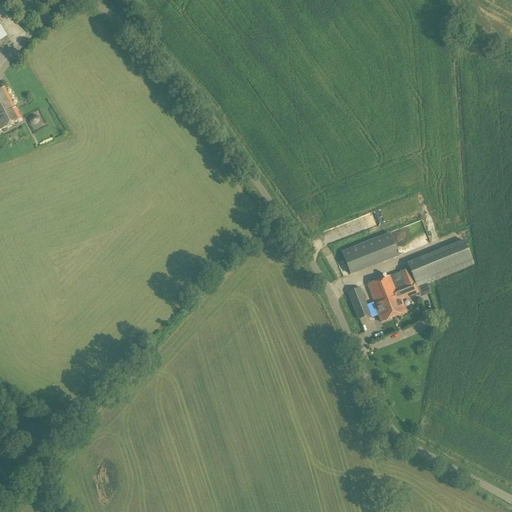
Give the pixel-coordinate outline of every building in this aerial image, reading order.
[(16,108),(5,87),(0,89),(0,130),(22,119),(16,108)] [(37,114),(30,118),(33,124),(40,120),(37,114)] [(329,243),(357,232),(352,219),(324,230),(329,243)] [(350,276),(399,257),(390,232),(341,252),(350,276)] [(428,233),(401,244),(404,252),(431,241),(428,233)] [(409,268),(367,285),(376,307),(375,308),(381,322),(393,317),(388,305),(390,304),(389,300),(398,297),(396,291),(416,283),(425,280),(426,283),(473,265),(464,241),(417,260),(419,264),(409,268)] [(390,304),(388,305),(393,317),(404,313),(406,312),(401,300),(418,293),(417,289),(418,288),(417,287),(417,286),(416,283),(396,291),(398,297),(389,300),(390,304)] [(358,320),(371,315),(360,287),(347,293),(358,320)]
